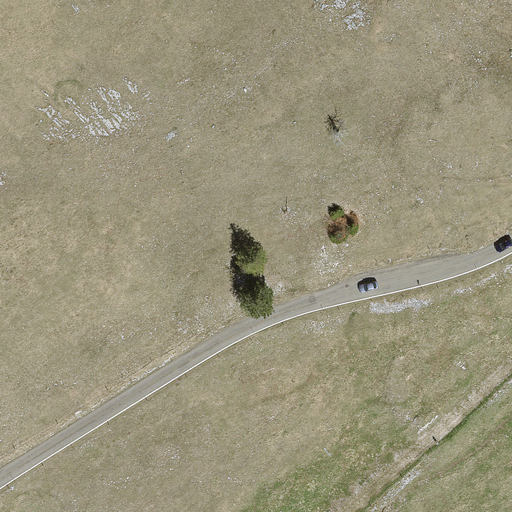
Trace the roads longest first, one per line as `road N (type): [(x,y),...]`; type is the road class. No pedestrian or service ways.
road 1 (tertiary): [(511,243),(235,333),(0,479)]
road 2 (track): [(348,511),(511,363)]
